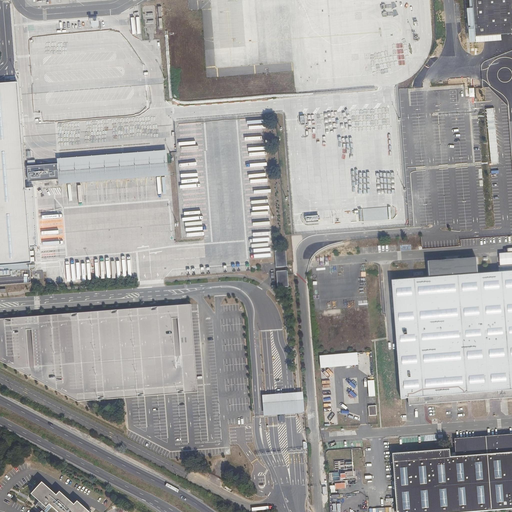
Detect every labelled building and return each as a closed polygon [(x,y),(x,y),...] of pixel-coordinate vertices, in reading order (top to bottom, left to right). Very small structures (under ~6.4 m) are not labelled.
[(511,0),(472,0),(475,36),(482,35),(482,29),(508,27),(509,33),(511,33),(511,0)] [(27,167),(28,181),(58,178),(59,184),(135,177),(167,174),(166,149),(133,152),(57,159),(57,164),(27,167)] [(390,206),(359,209),(360,221),(391,219),(390,206)] [(275,251),(276,267),(287,267),(286,250),(275,251)] [(511,252),(499,254),(500,265),(511,264),(511,252)] [(477,258),(428,262),(429,276),(477,273),(477,258)] [(287,271),(277,271),(278,288),(289,287),(287,271)] [(511,272),(392,282),(400,398),(408,398),(409,405),(511,397),(511,272)] [(26,320),(0,321),(0,364),(76,405),(198,393),(191,308),(178,308),(26,320)] [(359,352),(320,356),(320,369),(358,366),(371,373),(370,347),(359,348),(359,352)] [(375,379),(368,380),(367,386),(364,386),(368,392),(369,396),(376,396),(375,379)] [(280,395),(261,396),(263,417),(281,416),(293,415),(299,415),(297,394),(291,394),(280,395)] [(376,405),(368,405),(368,415),(377,414),(376,405)] [(511,434),(454,439),(455,458),(448,458),(448,450),(392,454),(396,511),(464,511),(511,508),(511,434)] [(332,486),(355,484),(354,472),(340,473),(340,469),(344,469),(343,467),(349,467),(348,461),(334,462),(335,469),(338,469),(339,473),(331,474),(332,486)] [(40,511),(89,511),(78,502),(75,505),(60,492),(57,496),(42,482),(31,495),(40,502),(38,504),(39,506),(36,508),(40,511)]
